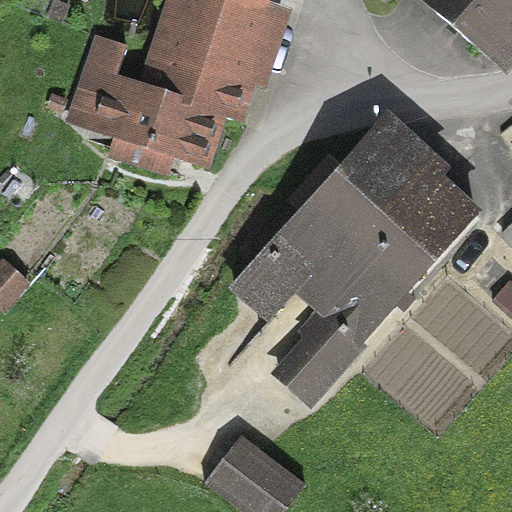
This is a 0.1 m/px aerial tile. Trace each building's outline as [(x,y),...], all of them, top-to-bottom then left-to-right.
[(511,0),(398,0),(396,2),(501,84),(511,69),(511,0)] [(91,44),(67,129),(106,140),(97,171),(163,190),(172,161),(206,171),(220,123),(238,129),(267,28),(176,2),(152,86),(114,75),(121,53),(91,44)] [(454,167),(387,107),(229,287),(268,322),(296,292),(317,311),(358,347),(363,342),(482,209),(445,176),(454,167)] [(0,267),(0,319),(26,288),(0,267)] [(368,347),(363,342),(358,347),(317,311),(298,331),(304,336),(271,373),(311,410),(368,347)] [(190,491),(217,511),(277,511),(300,483),(234,433),(190,491)]
